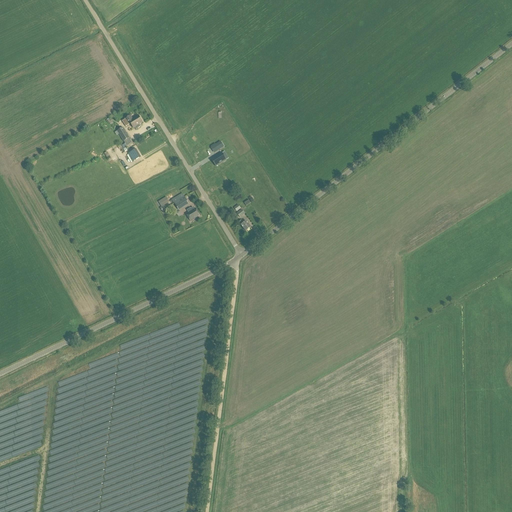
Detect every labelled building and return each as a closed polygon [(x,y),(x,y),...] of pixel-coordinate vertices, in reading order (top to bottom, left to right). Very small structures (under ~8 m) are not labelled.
[(122,121),(126,127),(131,124),(131,125),(140,119),(138,116),(131,120),(129,117),(122,121)] [(140,119),(131,125),(133,128),(135,127),(136,129),(141,127),(139,125),(142,123),(140,119)] [(124,141),(129,138),(123,128),(117,131),(124,141)] [(221,142),(211,148),(214,153),(224,147),(221,142)] [(129,154),(133,161),(140,157),(136,150),(129,154)] [(222,153),(212,159),(212,160),(216,167),(217,166),(226,161),(222,153)] [(173,200),(179,211),(189,205),(182,194),(173,200)] [(200,216),(196,209),(192,211),(192,210),(186,214),(190,222),(196,218),(200,216)] [(237,213),(240,218),(245,214),(242,210),(237,213)] [(239,222),(246,231),(251,228),(246,222),(244,223),(242,220),(239,222)]
